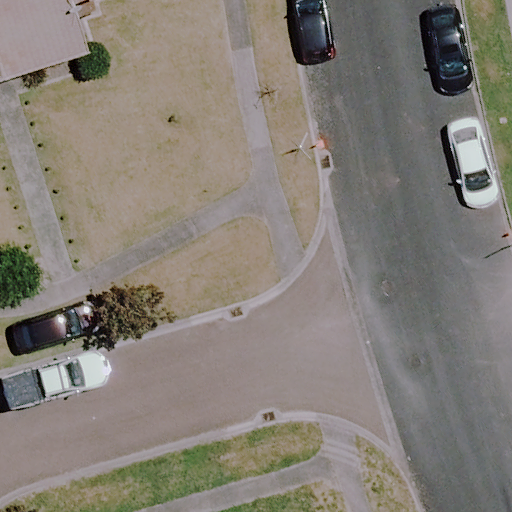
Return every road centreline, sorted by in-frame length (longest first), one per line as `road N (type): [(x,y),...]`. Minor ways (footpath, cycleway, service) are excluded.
road 1 (residential): [(0,435),(437,309)]
road 2 (residential): [(437,309),(383,0)]
road 3 (residential): [(511,495),(437,309)]
